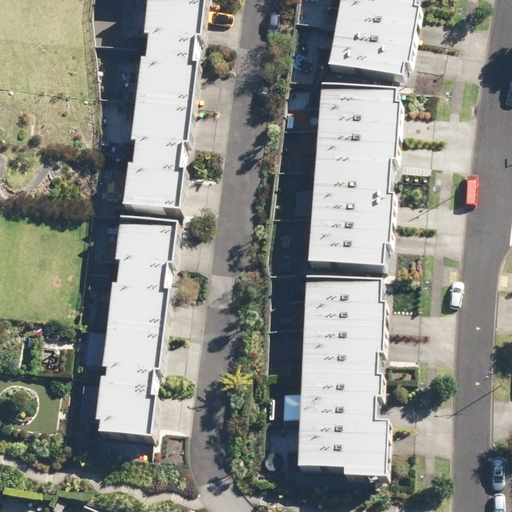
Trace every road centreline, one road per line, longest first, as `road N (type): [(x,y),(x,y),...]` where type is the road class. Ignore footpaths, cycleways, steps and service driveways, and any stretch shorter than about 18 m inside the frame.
road 1 (residential): [(263,0),(208,441),(214,479),(233,511)]
road 2 (residential): [(474,511),(491,221)]
road 3 (residential): [(491,221),(511,31)]
